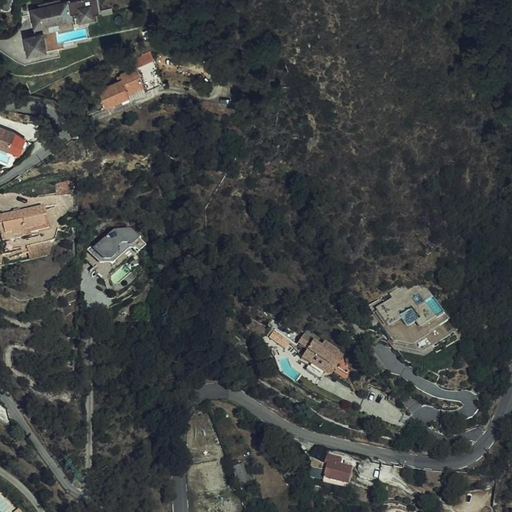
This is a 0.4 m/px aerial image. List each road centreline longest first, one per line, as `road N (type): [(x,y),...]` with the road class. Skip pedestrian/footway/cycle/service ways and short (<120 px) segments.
road 1 (tertiary): [(511,385),(486,438),(457,464),(306,436),(234,395),(200,393),(186,402),(178,428),(180,511)]
road 2 (unclassified): [(92,511),(0,386)]
road 3 (unclassified): [(0,181),(61,136),(59,120),(43,110),(0,102)]
